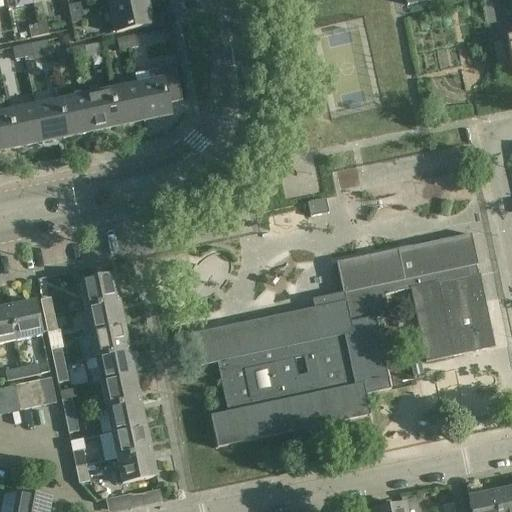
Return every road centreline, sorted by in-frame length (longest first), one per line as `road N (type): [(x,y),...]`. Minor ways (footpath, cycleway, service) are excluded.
road 1 (residential): [(0,235),(191,193),(214,180),(229,165),(247,117),(244,71),(232,50)]
road 2 (residential): [(232,50),(220,123),(183,160),(0,203)]
road 3 (residential): [(323,489),(511,448)]
